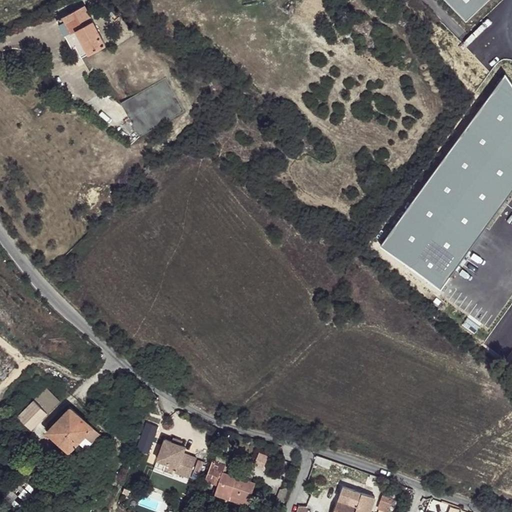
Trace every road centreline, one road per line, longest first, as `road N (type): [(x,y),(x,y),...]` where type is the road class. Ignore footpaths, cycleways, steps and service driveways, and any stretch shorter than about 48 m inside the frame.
road 1 (unclassified): [(312,448),(232,426),(171,398),(48,293),(0,230)]
road 2 (unclassified): [(312,448),(494,511)]
